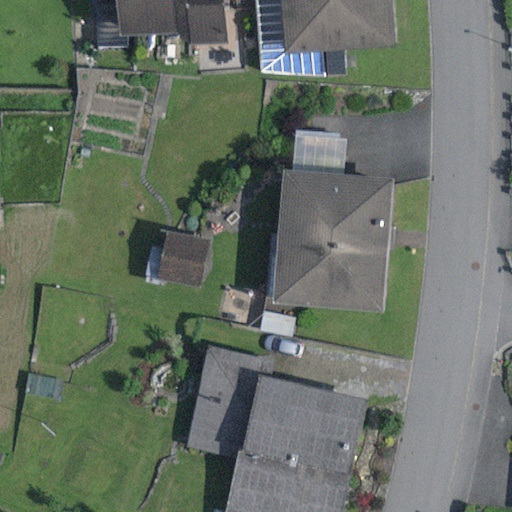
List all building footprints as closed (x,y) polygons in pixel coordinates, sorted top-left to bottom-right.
[(142,0),(144,31),(197,28),(211,39),(245,36),(245,25),(256,25),(254,0),(142,0)] [(279,0),(285,69),(340,65),(339,45),(419,39),(415,0),(279,0)] [(306,125),(301,162),(345,168),(350,130),(306,125)] [(0,274),(13,275),(14,127),(0,126),(0,274)] [(418,183),(308,174),(298,303),(408,311),(418,183)] [(225,234),(185,228),(178,275),(218,281),(225,234)] [(288,359),(228,344),(203,442),(250,454),(235,511),(352,511),(381,396),(285,372),(288,359)]
